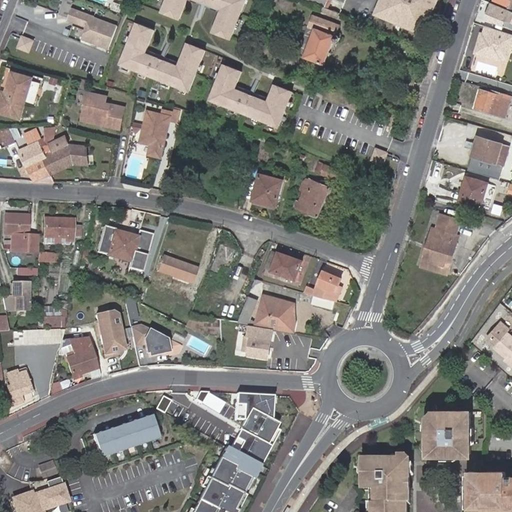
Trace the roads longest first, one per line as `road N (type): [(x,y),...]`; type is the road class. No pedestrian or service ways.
road 1 (residential): [(387,269),(129,195),(0,191)]
road 2 (residential): [(325,374),(308,381),(137,379),(69,397),(0,433)]
road 3 (residential): [(387,269),(468,0)]
road 4 (secondary): [(511,247),(443,335),(423,353),(399,359)]
